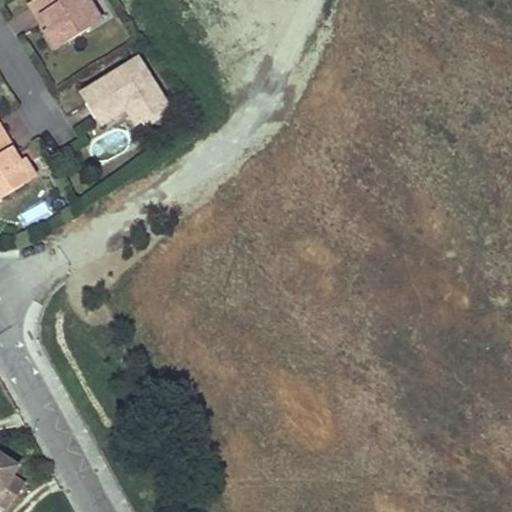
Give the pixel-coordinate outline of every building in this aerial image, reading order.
[(45,0),(37,0),(28,6),(43,29),(47,27),(42,18),(52,11),(45,0)] [(83,0),(45,0),(52,11),(42,18),(47,27),(43,29),(53,46),(87,25),(79,12),(88,7),(83,0)] [(88,7),(79,12),(87,25),(96,20),(88,7)] [(134,62),(79,95),(84,103),(137,70),(138,70),(134,62)] [(137,70),(84,103),(94,119),(120,104),(124,110),(133,125),(139,121),(160,108),(150,91),(137,70)] [(150,91),(160,108),(139,121),(141,125),(166,109),(153,89),(150,91)] [(120,104),(94,119),(98,126),(124,110),(120,104)] [(5,137),(0,139),(0,157),(2,161),(11,156),(16,165),(20,162),(5,137)] [(0,157),(0,198),(31,179),(20,162),(16,165),(11,156),(2,161),(0,157)] [(0,496),(3,498),(16,479),(21,472),(5,461),(3,464),(0,462),(0,496)] [(0,505),(10,511),(12,511),(28,488),(16,479),(3,498),(0,496),(0,505)]
